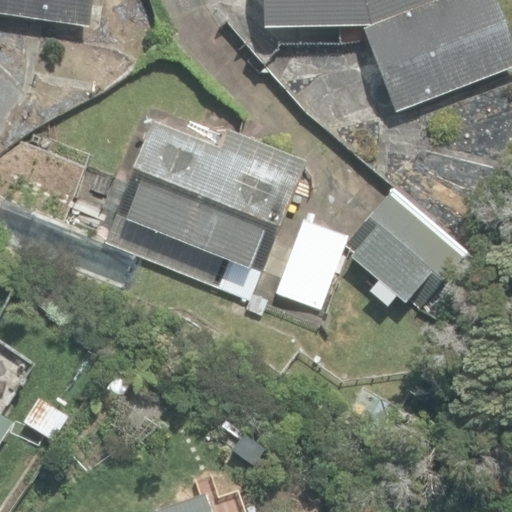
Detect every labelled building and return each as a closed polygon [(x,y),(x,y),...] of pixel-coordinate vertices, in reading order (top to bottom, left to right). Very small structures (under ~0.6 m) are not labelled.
[(0,0),(0,12),(90,26),(94,0),(0,0)] [(364,26),(398,113),(511,68),(511,30),(500,0),(266,0),(267,27),(364,26)] [(107,243),(251,301),(308,161),(229,129),(222,147),(156,121),(107,243)] [(342,250),(400,303),(422,279),(436,292),(468,256),(396,190),(342,250)] [(350,418),(368,427),(383,397),(365,388),(350,418)] [(26,423),(54,442),(70,417),(43,399),(26,423)] [(0,446),(17,422),(0,410),(0,446)] [(212,511),(206,493),(148,511),(212,511)]
